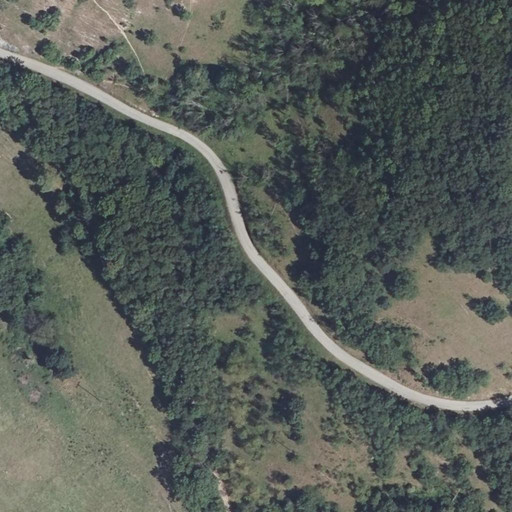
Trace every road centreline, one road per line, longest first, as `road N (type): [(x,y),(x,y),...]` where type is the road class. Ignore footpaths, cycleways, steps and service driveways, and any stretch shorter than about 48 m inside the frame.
road 1 (tertiary): [(511,399),(430,400),(345,356),(255,256),(206,152),(0,51)]
road 2 (track): [(196,410),(124,221),(64,136),(0,73)]
